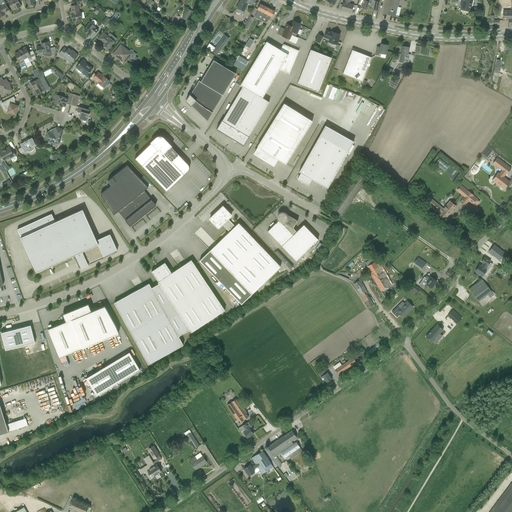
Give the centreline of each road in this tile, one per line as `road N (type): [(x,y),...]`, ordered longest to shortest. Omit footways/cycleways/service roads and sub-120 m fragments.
road 1 (unclassified): [(162,511),(406,340)]
road 2 (unclassified): [(0,314),(115,272),(189,215),(224,170)]
road 3 (tertiary): [(511,35),(429,37),(289,0)]
road 4 (unclassified): [(406,340),(511,215)]
road 5 (unclassified): [(511,456),(449,405),(406,340)]
road 6 (secondary): [(0,209),(73,175),(117,138)]
road 7 (track): [(383,511),(449,405)]
